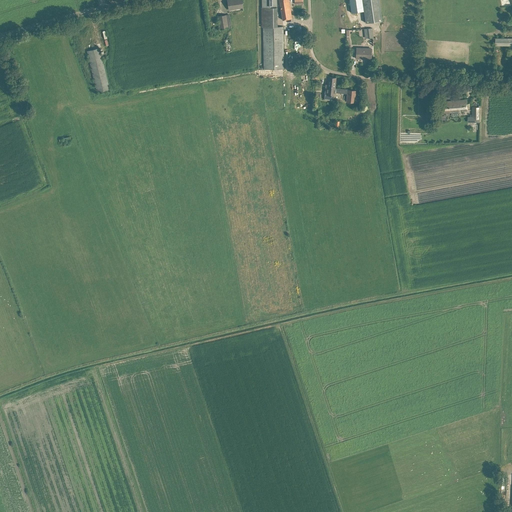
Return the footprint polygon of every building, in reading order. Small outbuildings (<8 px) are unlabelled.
[(229,9),(243,7),(241,0),(234,0),(228,1),(229,9)] [(277,26),(277,7),(276,0),(261,0),(262,7),(261,7),(262,27),(263,27),(264,69),(279,68),(284,68),(283,26),(277,26)] [(279,0),(281,11),(290,9),(288,0),(279,0)] [(363,11),(361,0),(349,0),(351,13),(363,11)] [(361,0),(363,11),(365,22),(375,21),(382,20),(379,0),(361,0)] [(282,20),(292,18),(290,9),(281,11),(282,20)] [(219,29),(231,28),(230,15),(218,16),(219,29)] [(371,59),(371,54),(371,48),(356,47),(356,58),(371,59)] [(101,53),(100,48),(87,51),(97,92),(109,89),(102,57),(107,56),(106,52),(101,53)] [(334,100),(335,82),(336,77),(328,77),(327,85),(325,85),(324,99),(334,100)] [(354,102),(355,90),(348,90),(347,101),(354,102)] [(467,110),(467,99),(444,101),(444,113),(450,113),(450,112),(459,111),(459,109),(462,109),(462,111),(467,110)] [(481,108),(481,105),(479,105),(479,107),(473,107),(472,122),(480,122),(480,108),(481,108)]
